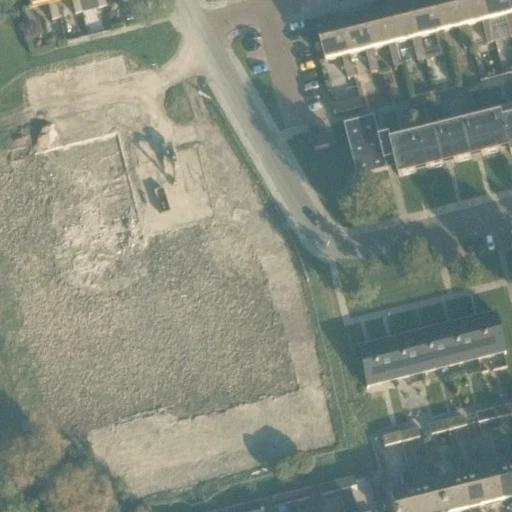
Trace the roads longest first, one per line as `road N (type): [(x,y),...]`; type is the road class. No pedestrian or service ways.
road 1 (unknown): [(118,468),(295,421),(308,408),(259,243),(209,158),(165,146),(151,123),(162,97),(217,68)]
road 2 (residential): [(511,211),(382,244),(328,246),(302,217),(177,0)]
